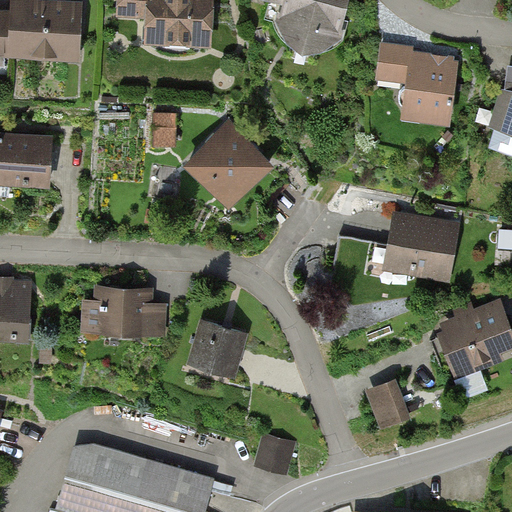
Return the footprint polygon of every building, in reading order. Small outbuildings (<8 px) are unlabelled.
[(212,0),(119,0),(118,24),(145,26),(144,52),(209,57),(212,0)] [(353,7),(344,0),(253,0),(252,4),(279,10),(275,26),(280,45),(302,66),(333,57),(344,46),(353,7)] [(81,11),(11,8),(11,19),(8,67),(78,71),(81,11)] [(0,66),(8,67),(11,19),(0,18),(0,66)] [(450,137),(458,67),(411,62),(411,55),(382,52),(378,88),(407,91),(403,132),(450,137)] [(511,76),(510,76),(506,101),(502,100),(490,139),(495,140),(489,160),(511,166),(511,76)] [(159,108),(156,142),(177,144),(181,110),(159,108)] [(231,127),(185,175),(231,219),(277,171),(231,127)] [(0,138),(0,193),(49,195),(51,140),(0,138)] [(458,228),(394,219),(385,282),(449,291),(458,228)] [(511,243),(511,227),(502,228),(502,243),(511,243)] [(27,289),(0,287),(0,351),(24,353),(27,289)] [(157,296),(93,295),(92,344),(156,345),(157,296)] [(436,334),(458,389),(511,367),(511,339),(499,308),(436,334)] [(237,388),(247,340),(200,331),(190,378),(237,388)] [(410,425),(395,386),(367,397),(382,436),(410,425)] [(286,480),(294,447),(264,440),(256,473),(286,480)] [(204,511),(215,475),(98,441),(77,444),(59,507),(74,511),(204,511)]
